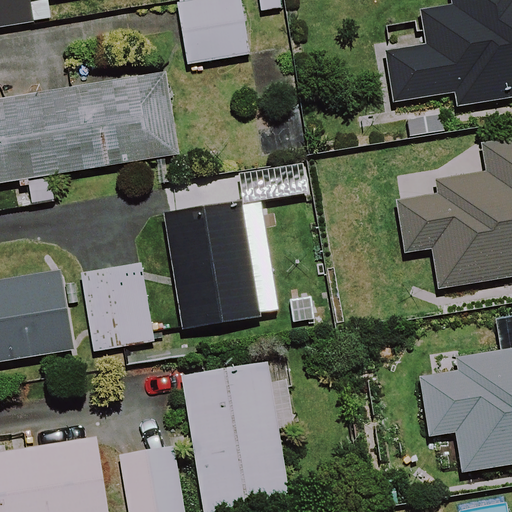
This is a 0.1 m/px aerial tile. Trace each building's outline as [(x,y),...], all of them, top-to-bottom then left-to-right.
[(62,0),(0,0),(0,32),(46,25),(42,3),(62,0)] [(244,60),(234,0),(216,0),(172,7),(182,70),(244,60)] [(511,0),(448,0),(450,11),(419,14),(423,54),(386,57),(392,117),(511,104),(511,0)] [(0,189),(172,161),(159,78),(0,103),(0,189)] [(430,299),(511,292),(511,145),(477,148),(479,182),(435,185),(437,204),(391,208),(395,258),(426,256),(430,299)] [(257,320),(235,205),(155,220),(177,335),(257,320)] [(148,348),(135,269),(76,278),(89,357),(148,348)] [(0,285),(0,366),(66,356),(53,276),(0,285)] [(511,355),(455,366),(457,379),(412,387),(421,444),(448,440),(455,480),(511,470),(511,355)] [(173,385),(185,446),(198,511),(259,511),(287,506),(259,367),(173,385)] [(0,511),(100,511),(89,443),(0,457),(0,511)] [(180,511),(172,449),(120,457),(127,511),(180,511)]
